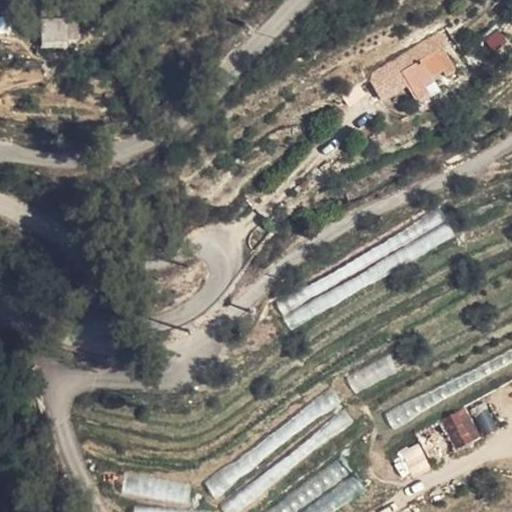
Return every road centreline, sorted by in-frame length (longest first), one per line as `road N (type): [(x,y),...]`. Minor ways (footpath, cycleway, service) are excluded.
road 1 (unclassified): [(511,141),(287,262),(215,337),(178,351),(131,352)]
road 2 (unclassified): [(0,203),(114,253),(219,244),(222,287),(178,320),(146,330),(131,352)]
road 3 (unclassified): [(302,0),(152,140),(90,162),(0,151)]
road 4 (unclassified): [(131,352),(53,332),(0,304)]
